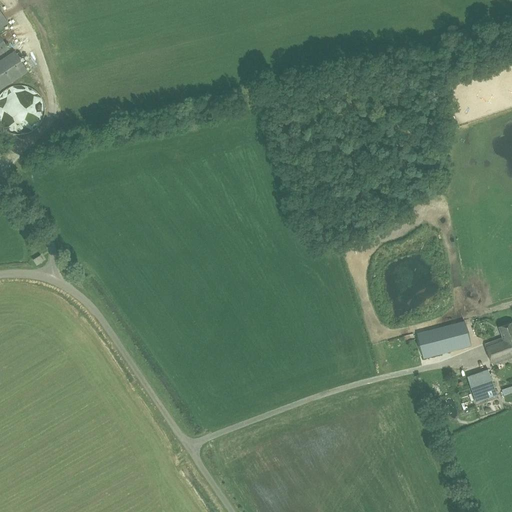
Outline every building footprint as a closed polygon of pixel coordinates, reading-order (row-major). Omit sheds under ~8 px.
[(0,29),(9,23),(0,9),(0,29)] [(0,55),(9,49),(0,35),(0,55)] [(28,71),(14,50),(0,59),(0,89),(25,73),(28,71)] [(37,265),(44,261),(41,255),(34,260),(37,265)] [(511,322),(499,327),(503,338),(486,344),(493,365),(511,357),(511,322)] [(447,352),(472,346),(468,334),(467,327),(435,335),(434,333),(418,337),(420,346),(423,358),(440,354),(439,352),(446,350),(447,352)] [(488,369),(468,376),(477,402),(497,395),(488,369)]
